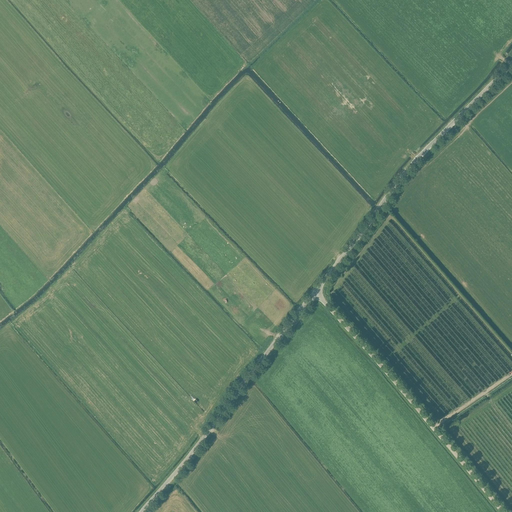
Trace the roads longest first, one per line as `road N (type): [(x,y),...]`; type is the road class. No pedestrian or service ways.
road 1 (unclassified): [(315,291),(408,169),(511,64)]
road 2 (unclassified): [(502,511),(315,291)]
road 3 (unclassified): [(142,511),(315,291)]
